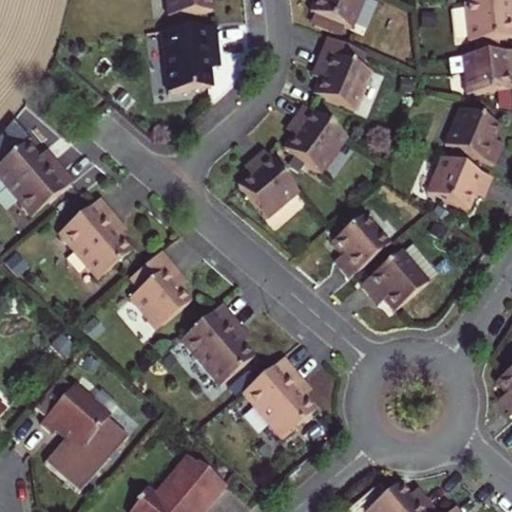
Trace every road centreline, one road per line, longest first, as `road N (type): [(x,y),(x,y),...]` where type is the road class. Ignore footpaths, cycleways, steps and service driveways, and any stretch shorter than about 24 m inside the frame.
road 1 (residential): [(168,185),(373,362)]
road 2 (residential): [(275,0),(280,47),(272,83),(168,185)]
road 3 (residential): [(445,359),(511,258)]
